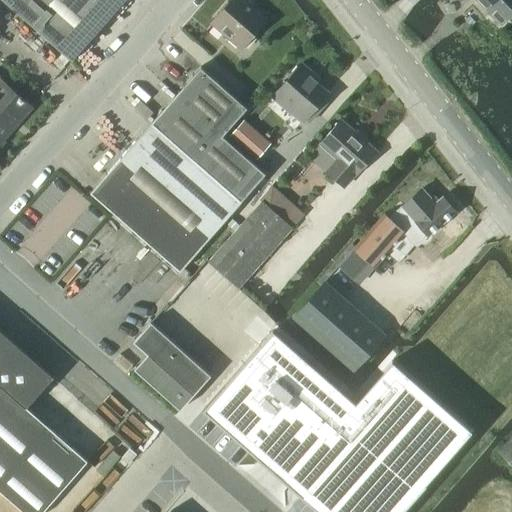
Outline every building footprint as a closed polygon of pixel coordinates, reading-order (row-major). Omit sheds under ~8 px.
[(0,0),(71,62),(80,52),(125,0),(0,0)] [(241,48),(266,19),(243,0),(231,0),(212,23),(241,48)] [(475,0),(488,13),(501,0),(475,0)] [(500,25),(511,11),(511,0),(501,0),(488,13),(500,25)] [(309,78),(312,75),(301,65),(298,68),(296,67),(289,75),(290,77),(273,97),(302,122),(314,108),(321,110),(325,96),(327,93),(309,78)] [(222,136),(223,136),(247,108),(200,67),(175,95),(222,136)] [(9,127),(27,105),(3,83),(0,86),(0,143),(12,130),(9,127)] [(266,174),(223,136),(222,136),(175,95),(150,123),(240,203),(266,174)] [(355,175),(376,152),(340,121),(320,144),(337,160),(326,172),(343,187),(354,175),(355,175)] [(210,237),(240,203),(150,123),(120,158),(210,237)] [(180,272),(210,237),(120,158),(90,193),(180,272)] [(401,207),(390,217),(404,234),(414,246),(415,247),(430,234),(457,210),(444,196),(437,203),(423,188),(404,205),(401,207)] [(238,288),(291,228),(262,202),(208,261),(238,288)] [(373,227),(353,249),(374,268),(387,254),(403,235),(404,234),(390,217),(388,219),(383,215),(373,227)] [(324,282),(292,318),(352,371),(384,335),(324,282)] [(180,410),(210,376),(150,323),(133,342),(147,354),(134,369),(180,410)] [(0,491),(23,511),(42,511),(87,461),(26,408),(52,378),(0,331),(0,491)] [(424,485),(471,432),(391,362),(372,383),(357,400),(354,403),(277,335),(276,336),(272,332),(259,347),(242,365),(206,407),(203,410),(203,411),(250,452),(259,460),(258,460),(288,487),(289,487),(289,486),(290,488),(301,497),(318,511),(400,511),(424,486),(424,485)] [(511,438),(499,452),(511,465),(511,438)]
